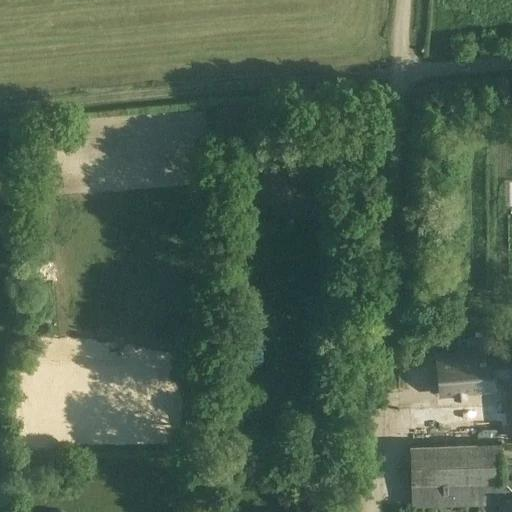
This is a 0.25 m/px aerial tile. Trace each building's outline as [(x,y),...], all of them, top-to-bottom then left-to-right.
[(438,359),(441,393),(493,388),(490,354),(438,359)] [(430,378),(431,356),(421,356),(421,378),(430,378)] [(251,396),(220,400),(225,437),(255,433),(251,396)] [(182,399),(183,429),(183,432),(216,431),(215,398),(186,399),(182,399)] [(411,506),(499,504),(497,479),(503,479),(501,445),(511,445),(511,406),(476,407),(476,406),(408,408),(411,506)] [(387,414),(387,433),(398,433),(397,413),(387,414)] [(319,443),(318,429),(300,430),(301,445),(319,443)] [(381,448),(381,463),(389,463),(389,480),(405,479),(403,447),(381,448)] [(511,511),(511,478),(503,479),(497,479),(499,504),(499,511),(511,511)]
